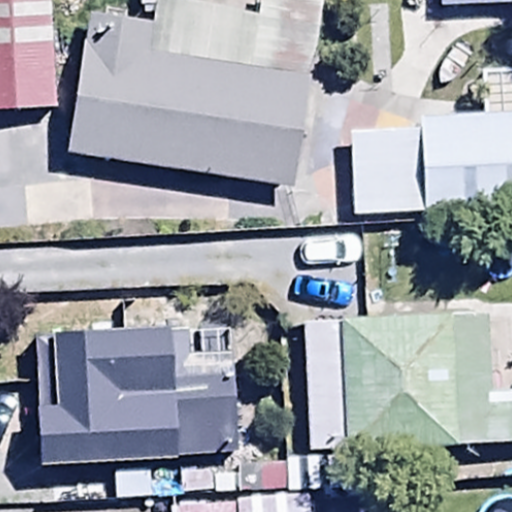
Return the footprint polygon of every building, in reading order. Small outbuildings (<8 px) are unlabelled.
[(52,0),(0,0),(0,83),(56,82),(52,0)] [(87,18),(64,159),(291,195),(321,3),(301,0),(255,0),(253,18),(159,3),(155,29),(87,18)] [(511,0),(435,0),(437,14),(511,8),(511,0)] [(347,135),(352,223),(511,215),(511,78),(481,80),(484,128),(347,135)] [(297,330),(301,457),(511,447),(511,398),(493,400),(490,321),(297,330)] [(109,503),(108,469),(237,464),(233,359),(183,360),(182,334),(33,339),(37,472),(61,471),(63,505),(109,503)]
